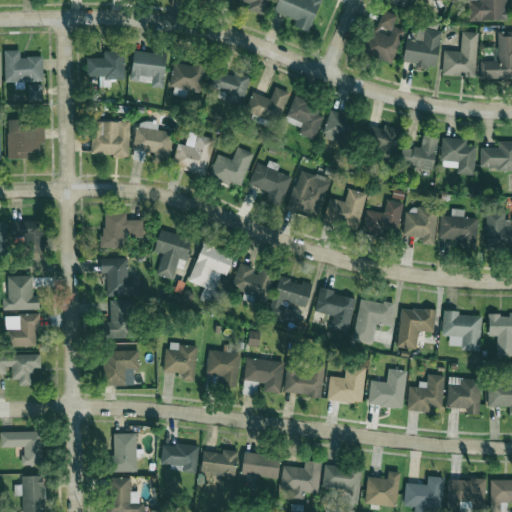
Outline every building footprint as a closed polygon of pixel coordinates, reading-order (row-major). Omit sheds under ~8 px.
[(239,0),(249,3),(247,10),(264,15),(268,0),(239,0)] [(277,0),(274,11),(296,20),(293,26),(308,32),(321,0),(277,0)] [(413,9),(415,0),(390,0),(390,3),(413,9)] [(505,0),(468,0),(469,21),(506,20),(505,0)] [(405,31),(392,26),(397,15),(382,9),(363,52),(391,64),(405,31)] [(435,69),(442,31),(417,27),(414,40),(406,38),(401,63),(435,69)] [(477,32),(461,31),(460,51),(442,50),(441,75),(475,76),(477,32)] [(511,79),(511,31),(498,31),(498,61),(482,61),(482,79),(511,79)] [(43,81),(42,56),(20,57),(19,50),(3,50),(4,82),(43,81)] [(161,88),(167,55),(134,50),(129,79),(151,82),(150,86),(161,88)] [(124,51),(103,52),(103,57),(86,58),(86,76),(99,76),(99,87),(110,86),(110,79),(124,79),(124,51)] [(169,87),(201,91),(203,65),(172,62),(169,87)] [(241,106),(251,76),(234,71),(233,76),(216,70),(210,87),(226,92),(224,101),(241,106)] [(27,101),(43,101),(43,84),(27,84),(27,101)] [(289,93),(275,87),(270,99),(253,92),(245,111),(276,124),(289,93)] [(299,134),(314,140),(325,110),(293,98),(284,121),(301,128),(299,134)] [(128,156),(129,122),(92,120),(91,155),(128,156)] [(173,132),(157,129),(158,123),(137,120),(131,159),(143,161),(145,152),(153,153),(152,160),(168,163),(173,132)] [(27,159),(27,152),(39,152),(39,143),(44,143),(44,121),(7,122),(8,159),(27,159)] [(364,140),(376,144),(373,151),(392,157),(401,131),(384,125),(382,130),(370,125),(364,140)] [(177,143),(172,166),(205,174),(214,139),(188,132),(185,145),(177,143)] [(420,149),(405,146),(401,165),(431,171),(438,138),(422,135),(420,149)] [(456,173),(473,175),(476,146),(466,144),(466,140),(443,137),(440,166),(457,168),(456,173)] [(511,169),(511,141),(498,141),(498,148),(480,148),(480,169),(511,169)] [(253,152),(237,147),(232,159),(217,154),(208,178),(229,185),(230,182),(241,186),(253,152)] [(256,162),(248,184),(266,191),(263,200),(280,207),(291,176),(271,168),(256,162)] [(330,179),(299,169),(287,209),(318,218),(330,179)] [(366,193),(348,189),(345,201),(329,197),(323,221),(357,229),(366,193)] [(386,236),(387,229),(399,230),(401,202),(385,200),(384,212),(365,210),(363,233),(386,236)] [(438,210),(405,206),(402,235),(422,238),(421,243),(433,245),(438,210)] [(476,249),(477,218),(464,217),(464,209),(451,209),(451,216),(440,215),(439,238),(459,240),(459,249),(476,249)] [(511,222),(504,223),(505,211),(486,211),(485,249),(511,250),(511,222)] [(102,248),(124,247),(124,238),(143,237),(143,220),(126,220),(126,213),(102,214),(102,248)] [(10,220),(10,238),(24,238),(23,249),(43,249),(43,221),(10,220)] [(156,274),(173,279),(176,268),(183,270),(191,238),(159,230),(154,251),(161,253),(156,274)] [(189,282),(205,287),(202,295),(213,299),(221,274),(227,276),(234,254),(201,244),(189,282)] [(140,296),(140,277),(127,278),(127,258),(100,258),(100,273),(106,273),(106,296),(140,296)] [(257,269),(239,262),(230,287),(265,300),(276,271),(258,265),(257,269)] [(3,310),(39,309),(38,295),(32,295),(32,274),(7,274),(8,298),(2,298),(3,310)] [(306,307),(312,284),(301,281),(301,282),(278,276),(267,316),(284,320),(289,303),(306,307)] [(314,312),(332,315),(330,328),(348,332),(355,297),(319,289),(314,312)] [(390,326),(394,304),(359,298),(353,340),(372,343),(375,324),(390,326)] [(109,300),(109,325),(103,325),(104,338),(134,338),(133,299),(109,300)] [(401,307),(396,346),(416,349),(418,331),(433,332),(436,311),(401,307)] [(481,316),(458,315),(458,311),(443,310),(442,336),(450,336),(449,344),(461,345),(460,350),(480,350),(481,316)] [(488,314),(488,336),(496,336),(496,355),(511,355),(511,312),(509,312),(509,314),(488,314)] [(3,315),(4,347),(35,346),(35,328),(39,328),(39,314),(3,315)] [(164,372),(182,373),(181,380),(194,381),(196,345),(166,343),(164,372)] [(138,350),(103,350),(103,386),(134,385),(133,370),(139,370),(138,350)] [(206,374),(221,376),(220,386),(236,387),(239,353),(208,350),(206,374)] [(40,354),(0,354),(0,373),(11,373),(11,379),(18,379),(18,386),(32,386),(32,368),(40,367),(40,354)] [(284,362),(246,357),(242,393),(256,395),(257,382),(264,383),(263,391),(280,393),(284,362)] [(324,362),(312,360),(311,369),(286,367),(284,393),(321,397),(324,362)] [(327,400),(361,403),(365,367),(345,365),(344,378),(329,376),(327,400)] [(370,380),(367,405),(402,409),(406,370),(387,368),(386,382),(370,380)] [(408,386),(406,410),(432,413),(433,407),(441,407),(444,375),(427,374),(426,382),(418,381),(418,387),(408,386)] [(480,379),(448,378),(447,407),(466,408),(466,414),(478,415),(480,379)] [(487,406),(508,407),(508,415),(511,415),(511,382),(487,382),(487,406)] [(0,431),(0,447),(22,447),(22,465),(43,465),(42,431),(0,431)] [(113,472),(137,471),(136,433),(112,433),(113,472)] [(169,469),(195,472),(198,447),(162,443),(160,463),(170,464),(169,469)] [(202,451),(201,474),(235,476),(236,451),(222,450),(222,452),(202,451)] [(279,455),(242,453),(241,475),(278,477),(279,455)] [(318,493),(321,462),(304,460),(303,468),(282,466),(280,497),(303,499),(304,492),(318,493)] [(322,488),(347,489),(346,503),(359,503),(360,467),(323,465),(322,488)] [(400,472),(387,471),(386,478),(367,476),(364,503),(396,507),(400,472)] [(21,495),(21,511),(41,511),(44,511),(43,475),(21,476),(21,484),(14,484),(14,495),(21,495)] [(404,483),(403,506),(414,506),(413,511),(440,511),(443,477),(427,476),(426,484),(404,483)] [(107,511),(142,511),(143,502),(139,502),(139,491),(130,491),(130,477),(108,477),(107,511)] [(447,478),(446,511),(457,511),(458,501),(471,502),(471,511),(483,511),(485,480),(447,478)] [(490,511),(505,511),(506,507),(501,507),(501,502),(511,502),(511,479),(490,480),(490,511)]
